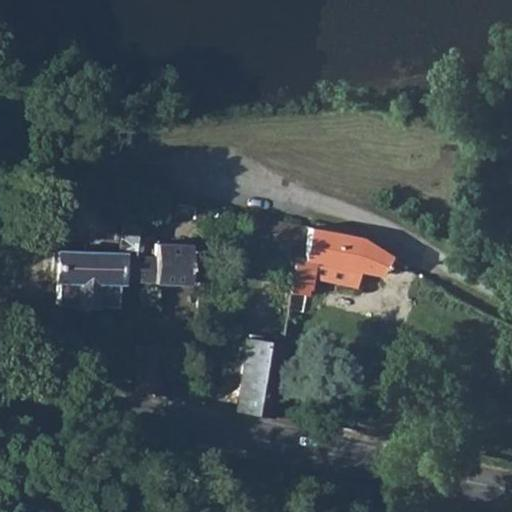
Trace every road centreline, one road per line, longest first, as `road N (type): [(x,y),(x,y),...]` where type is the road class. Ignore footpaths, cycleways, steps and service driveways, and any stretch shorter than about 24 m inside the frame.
road 1 (secondary): [(0,391),(511,491)]
road 2 (unclassified): [(511,293),(328,195)]
